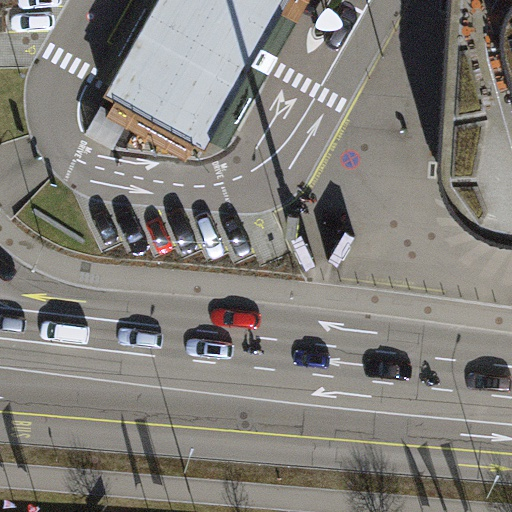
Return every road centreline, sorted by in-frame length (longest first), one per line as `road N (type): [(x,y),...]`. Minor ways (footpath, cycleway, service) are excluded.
road 1 (secondary): [(0,417),(511,456)]
road 2 (secondary): [(511,370),(91,334)]
